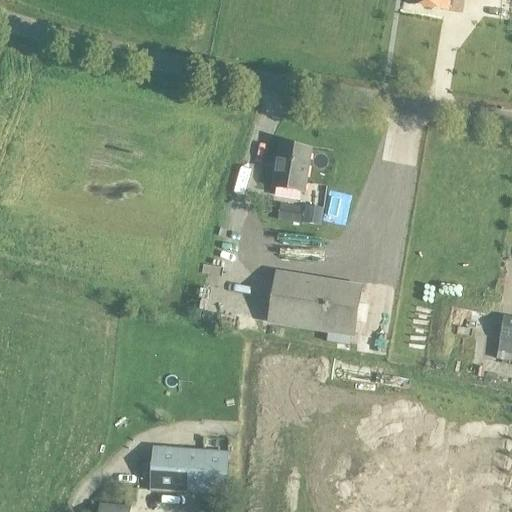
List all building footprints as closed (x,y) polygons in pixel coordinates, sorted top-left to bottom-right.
[(447,12),(448,0),(409,0),(408,6),(447,12)] [(310,150),(280,146),(273,191),(303,195),(310,150)] [(280,205),(278,220),(302,224),(304,209),(280,205)] [(360,293),(276,279),(268,327),(352,341),(360,293)] [(511,321),(505,320),(501,340),(498,361),(511,364),(511,321)] [(226,500),(228,453),(152,448),(149,494),(226,500)]
